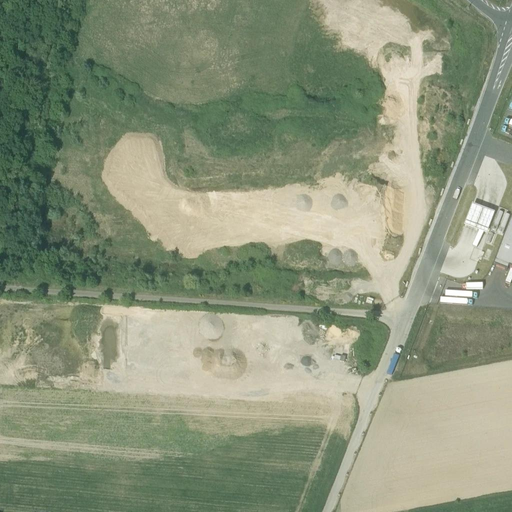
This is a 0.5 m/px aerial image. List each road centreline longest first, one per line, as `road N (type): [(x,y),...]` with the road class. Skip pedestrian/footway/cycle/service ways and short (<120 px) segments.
road 1 (unclassified): [(0,289),(404,323)]
road 2 (unclassified): [(511,36),(404,323)]
road 3 (unclassified): [(328,511),(404,323)]
